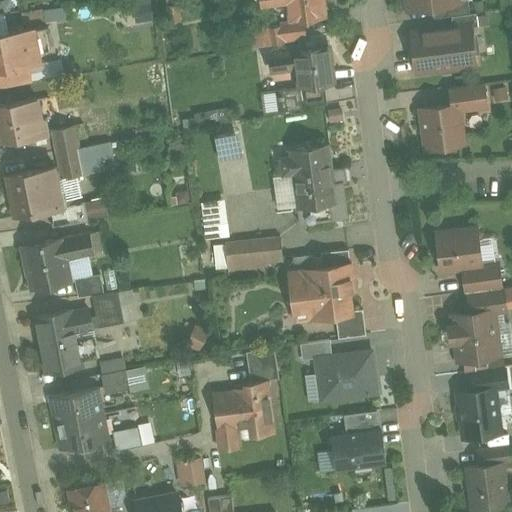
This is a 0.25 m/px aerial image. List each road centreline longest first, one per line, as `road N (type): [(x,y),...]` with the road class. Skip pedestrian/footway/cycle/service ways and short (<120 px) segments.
road 1 (residential): [(390,187),(435,511)]
road 2 (residential): [(0,318),(37,511)]
road 3 (residential): [(367,0),(390,187)]
road 4 (residential): [(511,170),(390,187)]
